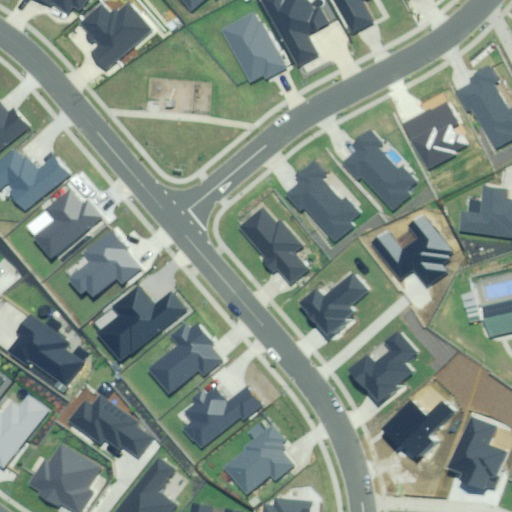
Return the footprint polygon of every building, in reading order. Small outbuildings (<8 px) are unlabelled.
[(89,0),(40,0),(49,6),(52,2),(68,13),(72,7),(80,13),(89,0)] [(184,0),(193,10),(204,0),(184,0)] [(260,0),(296,66),(317,55),(307,35),(328,24),(317,3),(310,6),(306,0),(260,0)] [(336,0),(353,32),(376,20),(364,0),(336,0)] [(91,53),(105,69),(150,31),(127,5),(111,18),(102,7),(84,22),(102,43),(91,53)] [(257,13),(223,31),(251,83),(265,76),(267,79),(286,69),(257,13)] [(497,82),(489,67),(471,76),(474,82),(458,91),(468,111),(474,108),(496,147),(511,138),(511,133),(511,131),(511,130),(511,109),(508,112),(492,84),(497,82)] [(446,103),(405,125),(429,169),(455,155),(454,152),(468,144),(463,135),(458,138),(453,129),(458,126),(446,103)] [(0,147),(27,127),(14,109),(8,114),(0,104),(0,147)] [(360,177),(393,211),(409,196),(406,193),(418,181),(403,165),(398,171),(378,150),(383,144),(370,130),(354,146),(359,151),(343,166),(357,180),(360,177)] [(19,149),(0,163),(0,187),(9,181),(17,190),(11,195),(22,210),(68,175),(56,158),(37,172),(19,149)] [(325,175),(315,162),(296,177),(301,183),(287,194),(301,212),(306,208),(335,243),(352,229),(348,223),(358,214),(345,198),(340,203),(320,179),(325,175)] [(464,213),(462,231),(511,238),(511,235),(511,202),(504,201),(506,190),(484,187),(481,215),(464,213)] [(58,221),(35,239),(52,259),(102,219),(88,202),(84,205),(72,191),(49,210),(58,221)] [(276,225),(262,209),(240,227),(276,270),(278,269),(292,285),(309,271),(294,253),(303,245),(282,220),(276,225)] [(388,229),(373,242),(403,278),(414,268),(428,286),(447,270),(442,265),(455,254),(422,216),(410,226),(421,239),(406,252),(388,229)] [(141,269),(112,231),(83,253),(90,262),(69,278),(82,295),(89,289),(95,297),(119,279),(122,284),(141,269)] [(316,289),(299,303),(328,338),(345,323),(343,320),(353,312),(348,306),(366,291),(353,275),(324,299),(316,289)] [(121,317),(100,333),(121,360),(187,310),(173,292),(155,306),(141,287),(114,308),(121,317)] [(511,302),(485,309),(481,294),(470,297),(477,324),(492,321),(496,338),(511,334),(511,302)] [(68,342),(30,315),(18,332),(23,335),(11,353),(27,365),(31,359),(68,384),(83,363),(63,349),(68,342)] [(222,354),(198,324),(190,331),(186,327),(174,336),(181,346),(150,370),(170,395),(199,372),(204,378),(223,363),(218,356),(222,354)] [(416,354),(398,332),(386,342),(393,350),(375,365),(368,356),(349,372),(365,391),(368,389),(380,403),(414,375),(404,364),(416,354)] [(196,423),(185,432),(199,450),(241,417),(244,420),(262,406),(248,388),(227,405),(212,385),(195,399),(199,404),(188,412),(196,423)] [(0,466),(3,469),(49,410),(28,394),(19,406),(7,397),(0,406),(0,466)] [(85,402),(71,422),(102,443),(105,439),(120,449),(123,446),(138,457),(152,438),(136,427),(139,423),(101,398),(94,408),(85,402)] [(410,402),(383,427),(386,430),(382,434),(397,449),(401,446),(413,458),(431,441),(426,436),(452,411),(443,402),(426,418),(410,402)] [(495,428),(472,418),(453,465),(466,471),(461,482),(484,491),(491,474),(495,475),(505,452),(488,445),(495,428)] [(223,467),(245,495),(271,475),(275,480),(293,465),(278,446),(284,441),(274,427),(267,432),(262,425),(250,434),(256,441),(223,467)] [(44,462),(30,483),(43,491),(40,494),(59,506),(62,503),(75,511),(80,511),(93,492),(87,488),(99,470),(62,446),(50,465),(44,462)] [(158,459),(116,511),(171,511),(176,506),(157,492),(173,471),(158,459)] [(308,511),(310,501),(277,497),(275,508),(264,507),(262,511),(308,511)]
